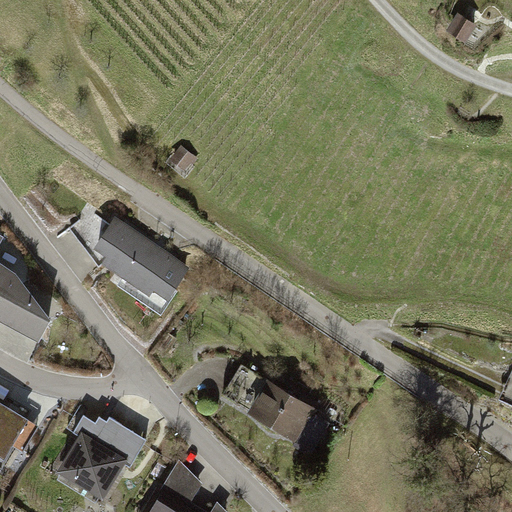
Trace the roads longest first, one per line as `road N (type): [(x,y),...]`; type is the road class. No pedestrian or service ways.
road 1 (residential): [(0,84),(74,147),(511,447)]
road 2 (residential): [(0,196),(134,373)]
road 3 (residential): [(134,373),(273,511)]
road 4 (track): [(374,0),(443,59),(511,90)]
road 5 (residential): [(0,358),(60,382),(92,385),(134,373)]
